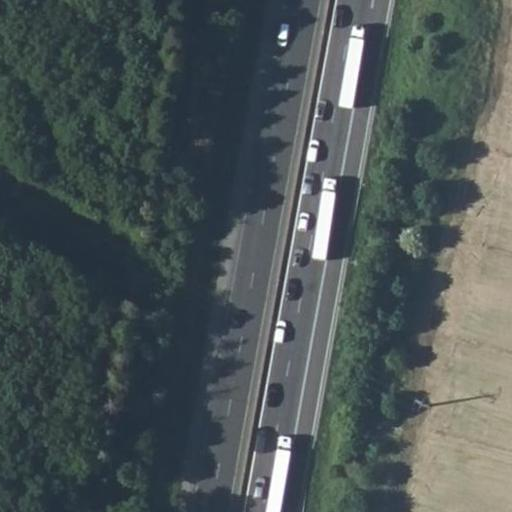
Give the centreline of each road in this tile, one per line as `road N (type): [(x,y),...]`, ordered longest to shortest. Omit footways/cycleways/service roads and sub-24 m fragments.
road 1 (trunk): [(304,0),(211,511)]
road 2 (trunk): [(264,511),(347,59)]
road 3 (trunk): [(290,511),(346,191),(347,59)]
